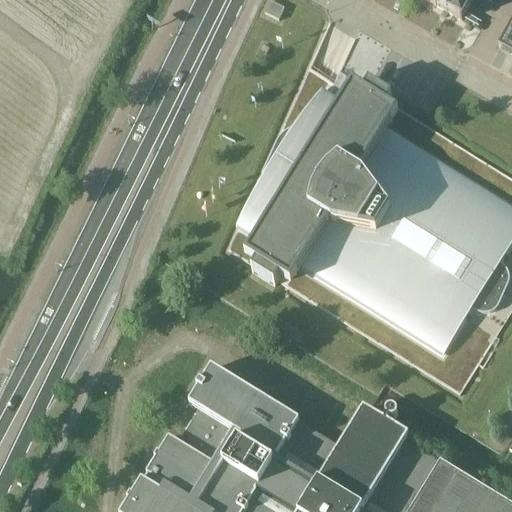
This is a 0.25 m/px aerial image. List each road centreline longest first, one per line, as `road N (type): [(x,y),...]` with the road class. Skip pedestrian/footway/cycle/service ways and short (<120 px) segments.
road 1 (primary): [(0,493),(163,157),(182,92)]
road 2 (primary): [(182,92),(0,429)]
